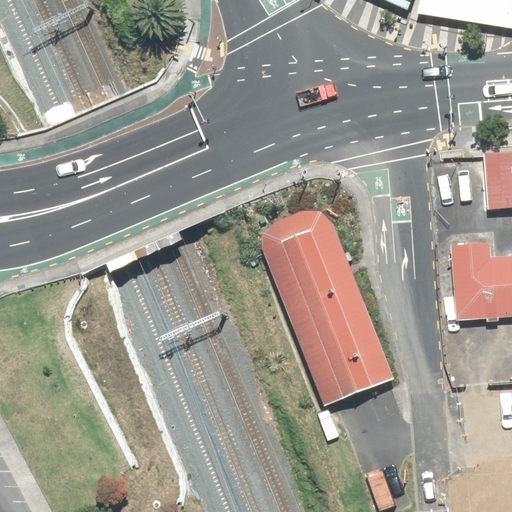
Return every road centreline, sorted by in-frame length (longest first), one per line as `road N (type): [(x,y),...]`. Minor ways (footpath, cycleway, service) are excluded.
road 1 (residential): [(350,105),(380,138),(396,173),(425,425)]
road 2 (secondary): [(350,105),(102,193)]
road 3 (secondary): [(511,85),(350,105)]
road 4 (secondary): [(350,105),(294,53),(257,0)]
